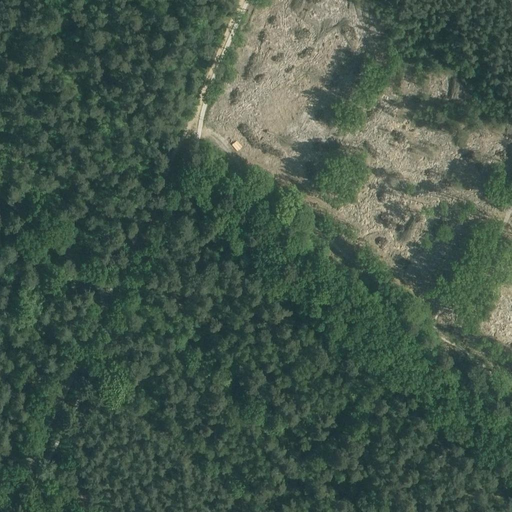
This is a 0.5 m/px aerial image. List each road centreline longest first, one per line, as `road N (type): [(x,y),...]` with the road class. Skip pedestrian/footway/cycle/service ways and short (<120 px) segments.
road 1 (track): [(159,177),(511,470)]
road 2 (unclassified): [(0,508),(110,292),(0,188)]
road 3 (track): [(240,0),(117,277)]
